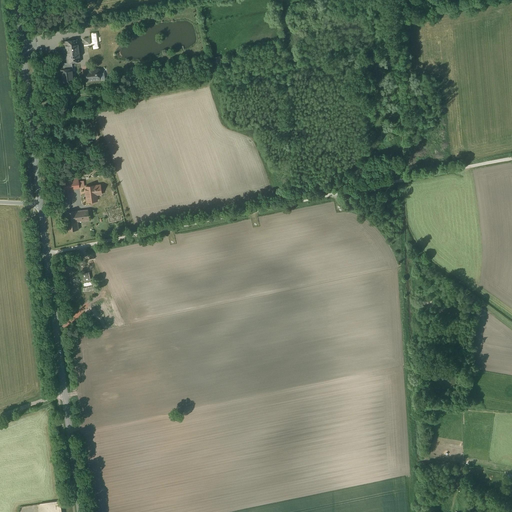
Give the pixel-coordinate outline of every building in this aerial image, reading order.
[(67,64),(64,64),(64,69),(61,70),(63,85),(76,83),(74,68),(73,68),(73,64),(82,63),(79,40),(64,42),(65,50),(67,64)] [(102,80),(106,79),(105,73),(101,74),(101,69),(85,71),(87,83),(102,81),(102,80)] [(79,177),(61,179),(63,192),(80,190),(80,195),(86,194),(86,187),(85,183),(80,184),(79,177)] [(102,186),(86,187),(86,194),(87,204),(99,203),(98,196),(103,196),(102,186)] [(90,211),(66,214),(68,231),(79,230),(78,223),(91,221),(90,211)]
